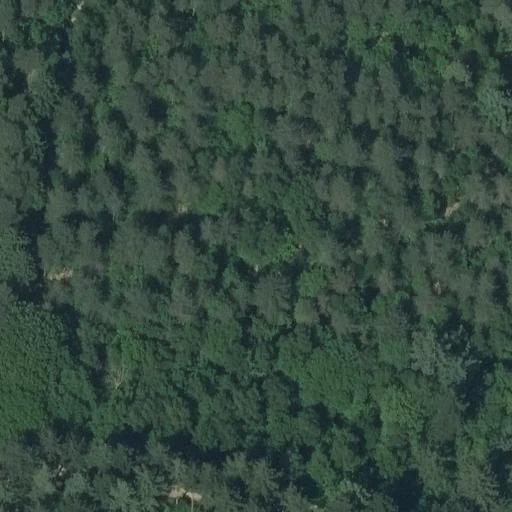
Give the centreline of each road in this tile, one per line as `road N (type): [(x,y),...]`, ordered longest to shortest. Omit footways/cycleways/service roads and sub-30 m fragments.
road 1 (unknown): [(511,174),(127,107),(0,10)]
road 2 (track): [(74,0),(0,398)]
road 3 (track): [(0,451),(336,511)]
